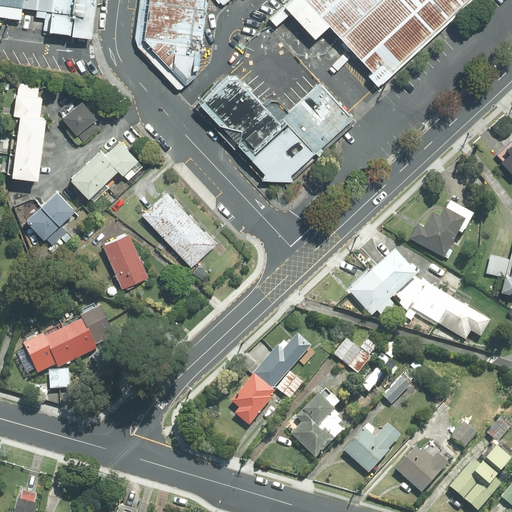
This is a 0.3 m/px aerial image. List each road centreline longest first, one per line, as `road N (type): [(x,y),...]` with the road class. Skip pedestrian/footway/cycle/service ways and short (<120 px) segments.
road 1 (tertiary): [(119,0),(115,36),(126,69),(303,260)]
road 2 (secondary): [(511,68),(303,260)]
road 3 (secondary): [(306,509),(144,460)]
road 4 (secondary): [(303,260),(194,364)]
road 5 (secondary): [(98,446),(141,400),(194,364)]
